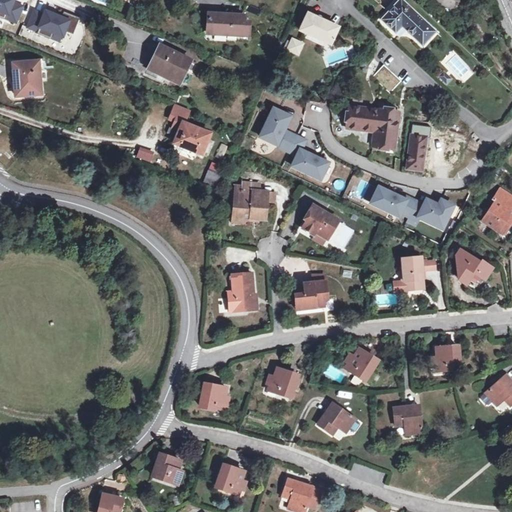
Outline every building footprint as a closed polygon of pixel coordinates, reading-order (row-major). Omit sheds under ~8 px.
[(0,0),(0,17),(6,20),(7,19),(17,23),(23,7),(13,3),(14,0),(0,0)] [(396,33),(403,26),(407,29),(406,30),(423,46),(436,32),(402,0),(400,0),(381,20),(396,33)] [(455,10),(458,0),(433,0),(433,2),(455,10)] [(45,16),(35,12),(29,27),(39,31),(38,34),(52,40),(55,32),(64,35),(66,31),(74,34),(80,18),(64,12),(62,19),(46,12),(45,16)] [(301,31),(330,44),(338,27),(308,14),(301,31)] [(213,26),(213,35),(228,36),(228,33),(238,33),(238,36),(249,37),(250,27),(244,27),(245,17),(230,16),(228,16),(227,17),(226,18),(225,19),(225,21),(222,20),(222,15),(209,15),(208,25),(213,26)] [(293,39),(288,49),(297,54),(302,44),(293,39)] [(353,45),(347,47),(350,57),(356,54),(353,45)] [(179,83),(190,61),(161,47),(150,69),(179,83)] [(13,63),(15,87),(22,86),(23,95),(40,94),(38,69),(44,69),(43,60),(13,63)] [(393,73),(384,66),(376,74),(384,82),(393,73)] [(440,76),(447,83),(451,79),(444,72),(440,76)] [(393,73),(384,82),(393,90),(401,81),(393,73)] [(190,111),(175,105),(170,119),(177,122),(182,124),(180,130),(175,143),(203,155),(211,135),(185,125),(190,111)] [(350,106),(348,118),(361,120),(359,130),(374,132),(372,142),(396,145),(400,112),(350,106)] [(291,117),(275,110),(261,137),(278,145),(282,137),(284,131),(291,117)] [(361,120),(348,118),(347,128),(359,130),(361,120)] [(423,170),(428,137),(431,137),(433,127),(413,124),(407,168),(423,170)] [(287,140),(290,134),(284,131),(282,137),(287,140)] [(305,141),(290,134),(287,140),(283,148),(298,155),(294,167),(322,179),(329,164),(301,151),(305,141)] [(221,144),(215,157),(220,159),(226,146),(221,144)] [(150,162),(154,151),(140,146),(135,157),(150,162)] [(221,188),(225,176),(210,170),(205,182),(221,188)] [(236,195),(234,217),(247,218),(265,219),(267,200),(262,200),(262,191),(259,191),(260,183),(242,182),(242,185),(241,192),(243,192),(243,195),(236,195)] [(407,199),(379,187),(373,202),(400,215),(402,212),(410,216),(417,201),(408,197),(407,199)] [(505,233),(511,221),(511,196),(501,190),(494,200),(496,201),(484,220),(505,233)] [(276,192),(262,191),(262,200),(267,200),(275,201),(276,192)] [(424,204),(417,201),(410,216),(418,219),(420,216),(439,225),(441,220),(446,222),(454,204),(442,199),(439,204),(427,199),(424,204)] [(309,217),(302,227),(315,234),(316,232),(318,232),(327,238),(328,239),(339,221),(312,206),(307,215),(309,217)] [(327,238),(318,232),(314,239),(323,245),(327,238)] [(461,250),(457,257),(459,279),(467,284),(473,276),(475,272),(482,277),(485,279),(492,269),(481,262),(480,263),(473,258),(472,255),(469,256),(461,250)] [(422,261),(421,258),(402,260),(403,279),(405,291),(424,289),(422,273),(422,261)] [(435,260),(422,261),(422,273),(436,272),(435,260)] [(234,297),(229,298),(230,312),(257,309),(256,300),(254,300),(252,273),(232,274),(234,297)] [(314,282),(327,281),(326,273),(314,274),(314,282)] [(403,279),(393,281),(394,291),(402,291),(405,291),(403,279)] [(328,296),(327,281),(314,282),(305,283),(297,289),(298,295),(296,295),(297,306),(305,305),(305,309),(325,307),(324,300),(328,299),(328,296)] [(437,357),(433,357),(434,366),(435,366),(446,365),(447,370),(460,369),(458,346),(437,348),(437,357)] [(374,359),(357,348),(354,351),(352,350),(349,351),(344,359),(345,360),(341,365),(361,378),(374,359)] [(270,376),(267,384),(270,385),(279,388),(277,394),(290,398),(298,375),(277,368),(274,377),(270,376)] [(492,383),(494,385),(505,376),(503,373),(492,383)] [(497,406),(505,399),(511,406),(511,405),(511,381),(506,375),(505,376),(494,385),(486,393),(497,406)] [(214,410),(215,404),(227,406),(228,398),(224,397),(226,388),(205,384),(201,407),(214,410)] [(279,388),(270,385),(268,391),(277,394),(279,388)] [(333,434),(338,427),(346,432),(348,429),(355,420),(356,419),(333,403),(318,424),(333,434)] [(396,427),(404,426),(405,436),(422,434),(419,407),(394,410),(396,427)] [(359,423),(355,420),(348,429),(353,432),(355,432),(360,426),(359,423)] [(177,485),(181,472),(177,470),(180,461),(159,454),(152,477),(177,485)] [(229,491),(230,486),(240,489),(242,490),(245,482),(241,480),(244,472),(223,465),(223,466),(220,474),(216,487),(229,491)] [(283,496),(292,499),(288,509),(298,511),(305,511),(308,506),(309,502),(316,505),(321,491),(288,480),(283,496)] [(240,489),(230,486),(229,491),(238,494),(240,489)] [(98,511),(120,511),(123,500),(103,495),(98,511)]
